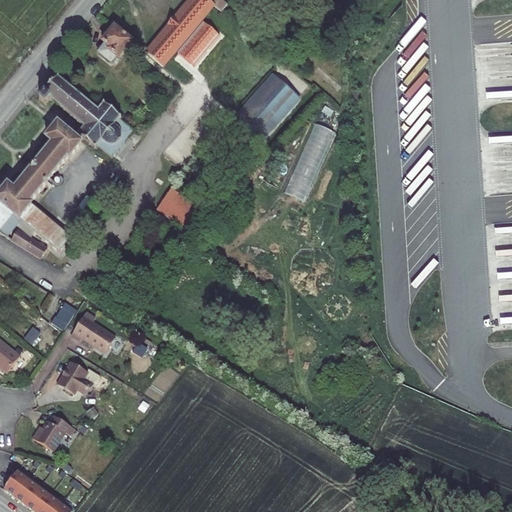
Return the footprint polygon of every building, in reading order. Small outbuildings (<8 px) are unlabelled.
[(203,0),(192,0),(147,55),(162,68),(179,47),(183,51),(188,45),(190,47),(213,19),(221,26),(226,19),(203,0)] [(130,46),(133,42),(115,28),(103,43),(105,44),(98,52),(99,55),(111,65),(113,65),(119,59),(130,46)] [(139,47),(133,42),(130,46),(136,51),(139,47)] [(271,73),(234,118),(264,142),(301,98),(271,73)] [(101,104),(102,105),(98,111),(92,106),(93,105),(91,104),(91,105),(85,100),(86,99),(85,98),(84,99),(78,95),(79,94),(78,93),(77,94),(72,89),(72,88),(71,87),(70,88),(65,84),(66,83),(65,81),(64,83),(58,78),(59,77),(58,76),(57,77),(56,76),(55,77),(56,78),(44,93),(43,92),(42,93),(43,94),(42,95),(40,98),(39,98),(38,99),(39,100),(38,100),(39,102),(40,101),(44,104),(43,105),(45,106),(45,105),(46,106),(47,105),(46,104),(49,101),(50,102),(51,100),(57,105),(56,106),(57,107),(58,106),(63,110),(62,112),(64,112),(70,116),(69,117),(70,118),(71,117),(77,122),(76,123),(77,124),(78,123),(84,127),(79,133),(78,132),(77,134),(78,134),(77,136),(78,136),(79,136),(83,139),(82,140),(83,141),(84,140),(89,143),(88,144),(89,146),(90,144),(94,148),(93,149),(94,150),(95,149),(96,149),(97,148),(96,148),(97,146),(112,158),(114,156),(119,161),(129,149),(123,144),(133,132),(129,129),(131,126),(128,123),(126,126),(119,120),(120,119),(121,120),(122,119),(121,118),(122,117),(120,116),(119,117),(116,114),(116,113),(115,112),(114,113),(110,109),(111,108),(109,107),(108,108),(105,105),(106,104),(104,103),(104,104),(102,103),(101,104)] [(8,186),(0,196),(0,230),(13,215),(22,222),(44,240),(60,253),(72,239),(30,204),(68,158),(70,159),(82,145),(58,125),(46,140),(52,145),(14,192),(8,186)] [(133,132),(123,144),(129,149),(130,150),(140,138),(133,132)] [(156,210),(184,229),(199,206),(170,188),(156,210)] [(22,222),(13,215),(0,230),(0,234),(8,239),(17,227),(22,222)] [(40,244),(44,240),(22,222),(17,227),(31,239),(40,244)] [(18,231),(11,241),(41,260),(48,249),(40,244),(31,239),(18,231)] [(65,303),(51,324),(64,332),(77,311),(65,303)] [(79,325),(72,337),(81,343),(83,340),(106,355),(116,339),(93,324),(96,319),(87,314),(79,325)] [(62,333),(51,326),(38,346),(49,353),(62,333)] [(0,341),(0,369),(6,375),(20,358),(0,341)] [(71,363),(57,385),(74,396),(77,391),(87,397),(88,396),(93,387),(84,381),(88,374),(79,368),(71,363)] [(101,382),(100,378),(89,372),(88,374),(84,381),(93,387),(88,396),(90,398),(101,382)] [(95,411),(90,417),(95,421),(99,415),(95,411)] [(38,433),(33,440),(54,453),(66,434),(70,436),(74,429),(54,417),(50,424),(48,422),(40,434),(38,433)] [(18,471),(4,490),(34,511),(72,511),(74,510),(18,471)]
